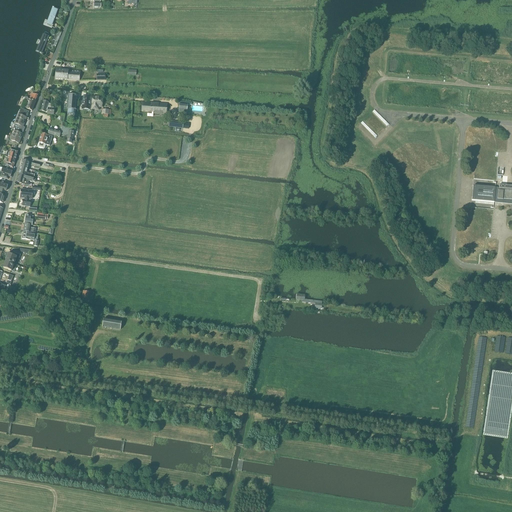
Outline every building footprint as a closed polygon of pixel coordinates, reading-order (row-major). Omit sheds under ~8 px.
[(91,0),(91,1),(95,1),(95,3),(94,3),(94,8),(101,8),(101,4),(100,3),(100,2),(100,0),(91,0)] [(52,28),(59,10),(54,9),(47,27),(52,28)] [(36,52),(41,55),(49,35),(44,34),(36,52)] [(55,79),(79,81),(80,72),(56,69),(55,79)] [(39,92),(37,91),(35,95),(32,93),(29,99),(36,101),(39,92)] [(77,96),(68,95),(67,105),(64,105),(64,109),(68,110),(67,114),(76,115),(77,96)] [(91,97),(84,96),(83,102),(82,108),(90,108),(91,97)] [(28,98),(25,97),(24,100),(29,102),(27,109),(32,111),(35,102),(27,99),(28,98)] [(103,98),(93,97),(91,110),(99,110),(99,107),(102,108),(103,98)] [(45,112),(46,111),(48,112),(47,114),(54,115),(54,109),(53,109),(53,107),(53,106),(51,105),(50,104),(48,104),(48,102),(44,101),(40,111),(45,112)] [(142,111),(155,112),(154,113),(166,114),(167,104),(142,102),(142,111)] [(187,113),(188,103),(180,102),(179,112),(187,113)] [(28,112),(21,109),(20,112),(21,112),(20,115),(18,114),(15,124),(18,126),(16,131),(18,125),(23,127),(27,118),(25,117),(26,114),(27,115),(28,112)] [(16,131),(14,131),(10,140),(19,144),(22,135),(25,128),(23,127),(18,125),(16,131)] [(49,129),(48,134),(59,137),(60,135),(67,136),(69,128),(62,127),(60,132),(49,129)] [(69,128),(67,140),(68,140),(73,141),(75,129),(69,128)] [(52,137),(42,134),(39,143),(38,147),(44,149),(45,145),(49,146),(52,137)] [(18,150),(14,149),(12,154),(7,152),(5,158),(8,158),(16,160),(18,150)] [(16,160),(8,158),(6,164),(9,164),(8,168),(13,169),(14,166),(14,165),(16,160)] [(30,162),(22,160),(20,167),(28,169),(30,162)] [(28,169),(20,167),(18,174),(32,178),(33,175),(27,173),(28,169)] [(12,170),(3,168),(0,176),(0,177),(8,180),(9,177),(10,177),(12,170)] [(32,178),(18,174),(16,182),(24,184),(25,179),(31,181),(32,178)] [(8,184),(0,182),(0,191),(4,193),(4,191),(6,191),(8,184)] [(511,185),(500,185),(499,188),(473,186),(472,201),(511,204),(511,185)] [(20,198),(24,198),(30,199),(32,199),(33,191),(21,190),(21,192),(20,192),(20,195),(20,196),(20,198)] [(30,201),(30,199),(24,198),(24,200),(23,200),(23,202),(22,202),(22,204),(23,205),(22,206),(30,207),(31,201),(30,201)] [(26,215),(24,224),(32,225),(33,217),(26,215)] [(32,225),(24,224),(23,231),(35,234),(36,229),(31,228),(32,225)] [(35,234),(23,231),(22,239),(34,241),(35,234)] [(10,255),(8,254),(6,261),(17,265),(21,254),(11,251),(10,255)] [(3,268),(14,272),(17,265),(6,261),(3,268)] [(94,293),(83,291),(81,302),(92,304),(94,293)] [(122,322),(104,319),(102,327),(120,330),(122,322)]
